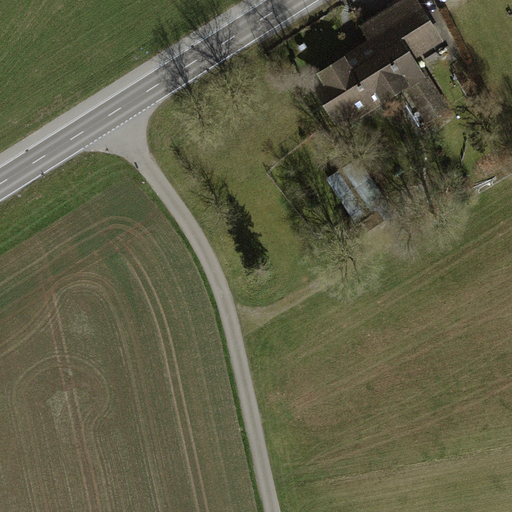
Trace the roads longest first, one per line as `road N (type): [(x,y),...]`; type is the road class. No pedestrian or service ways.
road 1 (track): [(108,112),(173,196),(217,279),(263,511)]
road 2 (secondary): [(0,181),(289,0)]
